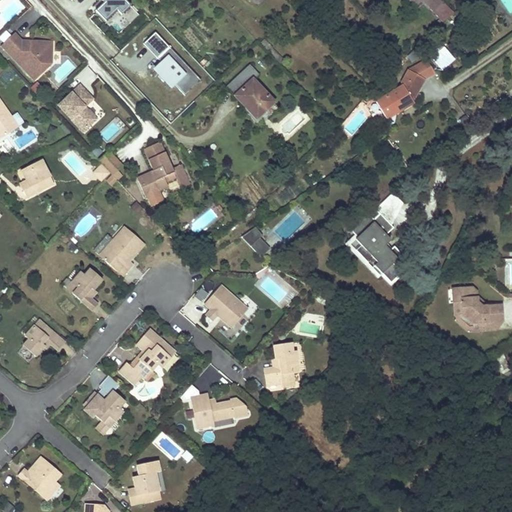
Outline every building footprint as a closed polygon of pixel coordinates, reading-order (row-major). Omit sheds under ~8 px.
[(101,0),(105,3),(96,11),(105,21),(117,9),(121,14),(130,6),(124,0),(101,0)] [(421,0),(443,22),(452,13),(439,0),(421,0)] [(1,45),(33,80),(51,63),(52,51),(47,51),(42,46),(42,41),(21,40),(14,32),(1,45)] [(173,86),(183,97),(200,82),(154,32),(141,43),(159,62),(151,69),(170,89),(173,86)] [(52,42),(42,41),(42,46),(47,51),(52,51),(52,42)] [(412,100),(424,79),(434,73),(426,61),(408,70),(400,84),(401,85),(402,86),(375,102),(385,119),(413,102),(412,100)] [(273,102),(263,91),(252,79),(258,75),(249,66),(226,87),(256,119),(273,102)] [(78,84),(56,104),(81,130),(95,118),(83,105),(80,102),(88,94),(78,84)] [(80,102),(83,105),(91,98),(88,94),(80,102)] [(0,139),(11,132),(5,122),(9,118),(0,104),(0,139)] [(9,118),(5,122),(11,132),(16,128),(9,118)] [(340,133),(336,129),(330,135),(334,138),(340,133)] [(160,203),(155,192),(166,188),(164,182),(174,179),(178,189),(187,185),(180,166),(170,169),(159,142),(142,149),(152,174),(136,181),(143,197),(144,197),(148,207),(160,203)] [(97,159),(99,161),(101,164),(111,155),(107,150),(97,159)] [(111,173),(120,164),(111,155),(101,164),(103,165),(110,172),(111,173)] [(39,160),(19,171),(24,181),(27,187),(21,191),(24,198),(46,187),(42,180),(48,177),(39,160)] [(101,180),(110,172),(103,165),(94,173),(101,180)] [(111,185),(123,177),(118,171),(107,178),(111,185)] [(48,177),(42,180),(46,187),(52,184),(48,177)] [(27,187),(24,181),(17,184),(21,191),(27,187)] [(384,206),(398,207),(398,198),(384,197),(384,206)] [(365,247),(357,253),(369,266),(374,261),(378,266),(375,269),(389,285),(400,275),(394,268),(403,260),(396,251),(391,255),(387,250),(393,245),(388,239),(395,232),(381,216),(373,223),(369,218),(352,233),(365,247)] [(268,248),(257,237),(260,235),(253,227),(239,236),(259,257),(268,248)] [(124,228),(99,257),(123,277),(133,265),(129,263),(125,258),(128,255),(132,259),(144,245),(124,228)] [(101,279),(88,268),(82,275),(79,272),(65,288),(91,310),(96,304),(89,298),(87,296),(92,289),(101,279)] [(222,314),(219,318),(229,327),(241,312),(232,304),(236,300),(218,284),(202,303),(208,309),(203,314),(210,320),(215,314),(218,310),(222,314)] [(193,297),(201,302),(207,293),(200,288),(193,297)] [(92,289),(87,296),(89,298),(95,292),(92,289)] [(501,322),(500,306),(487,307),(481,308),(476,304),(476,298),(475,292),(471,289),(451,290),(452,301),(453,316),(455,316),(462,316),(471,324),(471,331),(471,333),(482,332),(482,323),(501,322)] [(487,307),(476,298),(476,304),(481,308),(487,307)] [(236,300),(232,304),(241,312),(245,308),(236,300)] [(471,331),(471,324),(462,316),(455,316),(455,323),(465,331),(471,331)] [(63,342),(37,319),(23,336),(26,339),(21,345),(34,356),(42,346),(48,340),(50,342),(57,348),(63,342)] [(494,331),(501,322),(482,323),(482,332),(494,331)] [(174,351),(148,328),(136,343),(141,347),(144,347),(149,341),(152,343),(138,360),(151,370),(157,364),(160,367),(174,351)] [(48,340),(42,346),(45,349),(50,342),(48,340)] [(149,341),(144,347),(136,357),(138,360),(152,343),(149,341)] [(292,373),(298,373),(295,351),(290,352),(289,344),(272,346),(274,359),(275,367),(272,368),(263,369),(265,386),(280,384),(281,388),(293,386),(292,373)] [(506,364),(503,360),(500,355),(484,367),(493,370),(506,364)] [(151,370),(138,360),(132,368),(141,376),(144,378),(151,370)] [(132,368),(125,362),(118,371),(134,384),(141,376),(132,368)] [(510,377),(511,372),(511,366),(506,364),(493,370),(510,377)] [(118,387),(107,377),(99,387),(101,388),(97,393),(104,400),(99,406),(91,399),(86,406),(82,410),(93,419),(96,415),(102,420),(95,428),(103,434),(124,410),(120,407),(126,401),(115,391),(118,387)] [(99,406),(104,400),(97,393),(95,391),(89,397),(84,404),(86,406),(91,399),(99,406)] [(214,405),(214,403),(208,404),(207,401),(206,394),(189,397),(195,429),(212,426),(211,421),(232,417),(230,402),(214,405)] [(27,473),(22,469),(17,475),(38,493),(41,488),(50,496),(59,485),(54,480),(60,473),(40,457),(30,469),(33,473),(31,476),(27,473)] [(138,475),(132,476),(134,487),(136,494),(129,496),(130,504),(154,499),(152,491),(158,490),(154,471),(159,470),(156,460),(136,464),(136,465),(138,475)] [(136,494),(134,487),(127,488),(129,496),(136,494)] [(46,500),(50,496),(41,488),(38,493),(46,500)] [(93,504),(84,503),(83,511),(108,511),(106,508),(93,507),(93,504)]
